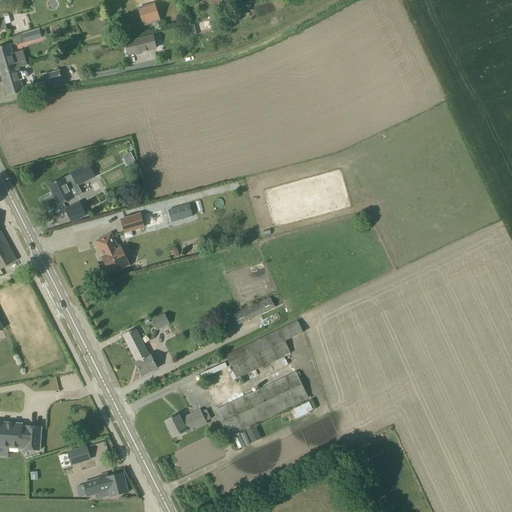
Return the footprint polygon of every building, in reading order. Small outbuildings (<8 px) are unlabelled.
[(116,4),(109,6),(111,13),(118,11),(116,4)] [(144,25),(160,20),(155,4),(138,9),(144,25)] [(188,28),(190,38),(198,37),(195,26),(188,28)] [(41,38),(48,36),(45,29),(24,35),(26,43),(41,38)] [(153,37),(133,42),(136,54),(155,49),(153,37)] [(0,70),(1,73),(16,68),(27,65),(26,60),(23,60),(20,52),(14,53),(15,56),(13,56),(9,45),(0,48),(0,70)] [(20,81),(25,79),(27,78),(28,75),(27,73),(25,71),(22,72),(18,73),(16,68),(1,73),(3,82),(5,81),(6,84),(4,84),(8,96),(24,92),(20,81)] [(47,85),(62,80),(59,71),(44,76),(47,85)] [(63,179),(49,186),(59,206),(73,199),(68,189),(76,185),(77,186),(94,177),(88,164),(70,173),(71,175),(63,179)] [(80,203),(65,210),(72,222),(86,215),(80,203)] [(189,204),(168,210),(170,217),(171,221),(179,218),(183,217),(184,219),(185,219),(193,216),(189,204)] [(150,215),(153,224),(169,220),(167,211),(150,215)] [(121,220),(125,233),(144,227),(140,214),(121,220)] [(17,261),(4,238),(0,230),(0,269),(0,270),(17,261)] [(119,249),(112,236),(111,234),(95,241),(103,257),(102,257),(104,261),(103,262),(106,269),(108,268),(109,272),(117,268),(119,271),(130,266),(121,248),(119,249)] [(177,248),(171,250),(173,258),(179,256),(177,248)] [(275,308),(270,297),(230,316),(235,326),(275,308)] [(165,313),(151,320),(157,330),(170,324),(165,313)] [(298,322),(290,325),(226,356),(236,379),(247,373),(250,378),(257,374),(255,370),(269,363),(270,365),(259,370),(262,377),(288,365),(284,356),(290,353),(285,341),(303,333),(298,322)] [(123,335),(137,363),(151,356),(151,355),(149,356),(135,329),(123,335)] [(151,356),(137,363),(135,363),(142,376),(157,368),(151,356)] [(227,436),(308,398),(296,372),(215,411),(227,436)] [(309,402),(291,410),(295,419),(313,410),(309,402)] [(178,415),(165,422),(170,431),(169,432),(172,436),(173,438),(186,431),(187,434),(207,423),(200,410),(181,420),(178,415)] [(20,425),(20,423),(0,421),(0,446),(38,449),(39,427),(20,425)] [(255,425),(246,430),(252,443),(261,439),(255,425)] [(87,446),(67,452),(71,466),(91,460),(87,446)] [(111,497),(128,493),(122,473),(108,477),(108,474),(100,476),(101,479),(84,483),(84,484),(77,486),(79,497),(87,496),(96,494),(97,498),(111,495),(111,497)]
